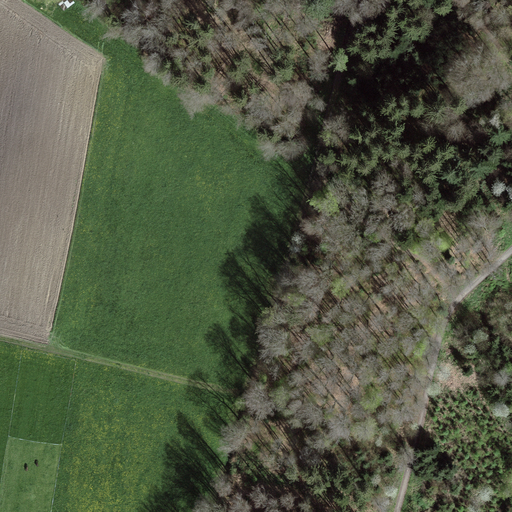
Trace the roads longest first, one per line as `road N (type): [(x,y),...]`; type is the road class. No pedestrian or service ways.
road 1 (track): [(395,511),(441,333),(477,279),(511,248)]
road 2 (track): [(0,340),(232,393)]
road 3 (track): [(355,0),(312,177)]
